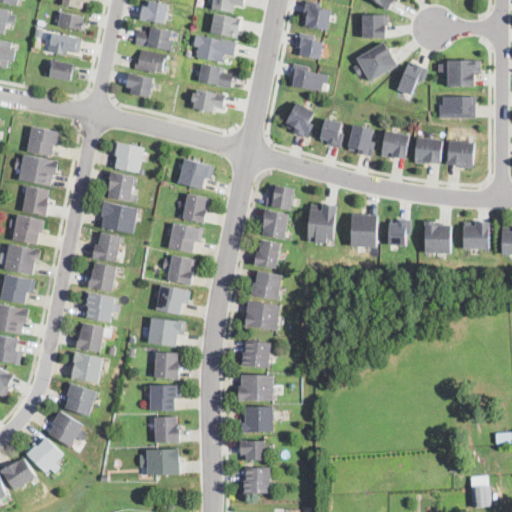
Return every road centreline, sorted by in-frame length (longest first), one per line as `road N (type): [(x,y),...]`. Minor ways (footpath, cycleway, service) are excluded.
road 1 (residential): [(0,94),(358,181),(511,199)]
road 2 (tertiary): [(215,511),(214,355),(280,0)]
road 3 (residential): [(0,436),(20,421),(44,377),(119,0)]
road 4 (residential): [(504,0),(505,199)]
